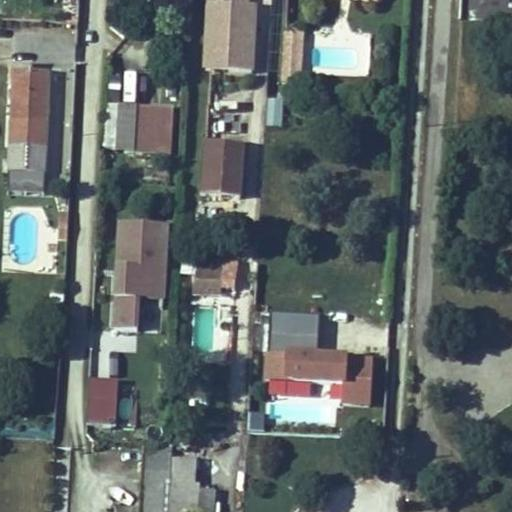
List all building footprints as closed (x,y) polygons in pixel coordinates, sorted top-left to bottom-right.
[(256,70),(258,33),(254,33),(255,8),(248,8),(248,0),(214,0),(212,68),(256,70)] [(302,38),(286,37),(286,44),(302,45),(302,38)] [(302,45),(286,44),(284,74),(300,75),(302,45)] [(9,169),(48,171),(53,72),(36,71),(36,64),(14,63),(9,169)] [(284,74),(283,86),(299,87),(300,75),(284,74)] [(284,125),(284,98),(267,98),(267,125),(284,125)] [(107,151),(123,152),(125,104),(109,104),(107,151)] [(123,152),(171,154),(173,106),(125,104),(123,152)] [(243,196),(245,144),(211,142),(208,194),(243,196)] [(141,294),(167,295),(170,226),(123,224),(119,325),(139,326),(141,294)] [(220,282),(222,262),(194,260),(192,280),(220,282)] [(220,282),(192,280),(192,286),(220,288),(220,282)] [(321,313),(268,310),(265,377),(343,382),(374,383),(376,356),(319,353),(321,313)] [(114,379),(90,378),(89,418),(113,419),(114,379)] [(343,382),(342,407),(373,409),(374,383),(343,382)] [(175,458),(176,443),(145,441),(142,511),(172,511),(173,501),(175,458)] [(175,458),(173,501),(172,511),(214,511),(216,486),(196,485),(197,459),(175,458)]
